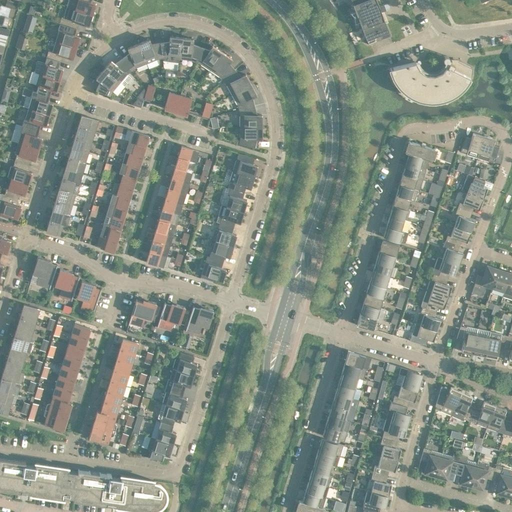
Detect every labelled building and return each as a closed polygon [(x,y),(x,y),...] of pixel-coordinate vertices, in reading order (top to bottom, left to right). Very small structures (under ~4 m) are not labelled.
[(8,0),(7,0),(5,6),(9,7),(14,8),(16,2),(8,0)] [(90,0),(68,0),(66,7),(91,14),(95,3),(90,1),(90,0)] [(350,0),(368,44),(390,36),(380,11),(385,9),(386,9),(387,8),(388,8),(388,7),(388,6),(388,5),(388,4),(388,3),(387,3),(386,2),(385,2),(384,2),(383,3),(378,5),(376,0),(350,0)] [(13,15),(15,9),(9,7),(5,6),(3,5),(2,11),(5,12),(5,13),(13,15)] [(31,6),(30,5),(29,8),(27,13),(33,15),(36,7),(31,6)] [(66,7),(63,17),(61,16),(59,23),(76,28),(78,22),(88,25),(91,14),(66,7)] [(10,17),(0,14),(0,24),(7,26),(10,17)] [(55,41),(76,47),(79,36),(74,34),(76,28),(59,23),(57,30),(58,30),(55,41)] [(23,30),(28,32),(31,33),(33,26),(25,24),(23,30)] [(0,33),(6,36),(8,29),(0,26),(0,33)] [(22,30),(17,48),(23,49),(28,32),(23,30),(22,30)] [(179,58),(181,37),(169,36),(169,41),(160,42),(162,58),(167,57),(179,58)] [(195,61),(200,47),(192,44),(193,38),(181,37),(179,58),(190,59),(195,61)] [(162,58),(160,42),(151,44),(149,39),(138,43),(146,63),(157,58),(162,58)] [(76,47),(55,41),(52,51),(48,50),(46,57),(59,61),(62,55),(72,58),(76,47)] [(146,63),(138,43),(127,47),(129,52),(122,58),(131,70),(135,67),(146,63)] [(200,63),(210,70),(222,52),(212,45),(209,50),(200,47),(195,61),(200,63)] [(210,70),(219,76),(220,76),(223,80),(235,70),(228,63),(231,58),(222,52),(210,70)] [(404,91),(417,99),(423,100),(437,101),(443,99),(455,93),(456,95),(466,82),(470,85),(472,68),(458,61),(450,59),(449,59),(449,58),(448,57),(447,56),(446,56),(445,56),(444,56),(443,56),(443,57),(442,58),(442,59),(442,60),(443,61),(444,62),(443,64),(446,66),(441,71),(433,74),(425,74),(419,69),(415,62),(389,68),(392,75),(400,87),(404,91)] [(59,61),(46,57),(44,63),(42,62),(38,74),(59,80),(62,68),(57,67),(59,61)] [(131,70),(122,58),(115,63),(111,60),(103,69),(124,86),(131,78),(126,74),(127,73),(131,70)] [(112,91),(117,95),(124,86),(103,69),(95,78),(100,81),(95,89),(109,96),(112,91)] [(232,94),(251,84),(245,74),(240,76),(235,70),(223,80),(226,83),(226,84),(232,94)] [(59,80),(38,74),(35,84),(37,85),(36,91),(35,91),(49,95),(50,89),(56,91),(59,80)] [(150,99),(154,86),(148,84),(146,91),(144,97),(150,99)] [(239,109),(254,106),(251,97),(256,94),(251,84),(232,94),(237,104),(239,109)] [(143,102),(144,97),(146,91),(144,88),(136,97),(138,98),(143,102)] [(22,106),(28,108),(48,114),(52,103),(47,101),(49,95),(35,91),(36,91),(32,90),(30,96),(26,95),(22,106)] [(163,108),(175,111),(180,94),(169,91),(163,108)] [(180,94),(175,111),(186,115),(191,98),(180,94)] [(141,107),(143,102),(138,98),(132,104),(141,107)] [(212,104),(206,102),(202,115),(208,117),(212,104)] [(240,126),(261,126),(261,114),(256,114),(254,106),(239,109),(240,114),(240,126)] [(48,114),(28,108),(25,118),(24,118),(21,125),(25,126),(38,130),(40,124),(45,125),(48,114)] [(98,120),(81,114),(77,125),(94,131),(98,120)] [(74,136),(91,141),(94,131),(77,125),(74,136)] [(21,131),(18,142),(17,142),(38,148),(41,137),(36,135),(38,130),(25,126),(23,131),(21,131)] [(239,143),(254,147),(256,138),(261,138),(261,126),(240,126),(240,138),(239,143)] [(145,146),(149,135),(132,130),(128,141),(145,146)] [(463,143),(460,151),(467,153),(466,154),(477,157),(483,136),(473,132),(471,138),(465,136),(464,138),(463,143)] [(71,146),(88,152),(91,141),(74,136),(71,146)] [(483,136),(477,157),(488,161),(488,159),(494,161),(499,147),(493,145),(494,139),(483,136)] [(413,154),(417,143),(408,140),(408,141),(406,140),(403,150),(405,151),(404,151),(408,153),(408,152),(413,154)] [(145,146),(128,141),(125,152),(128,153),(142,157),(145,146)] [(38,148),(17,142),(14,153),(16,154),(14,160),(28,164),(29,158),(35,159),(38,148)] [(417,143),(413,154),(422,156),(425,146),(417,143)] [(195,161),(198,150),(181,145),(178,156),(195,161)] [(81,161),(85,162),(88,152),(71,146),(68,157),(81,161)] [(438,150),(434,148),(425,146),(422,156),(423,157),(428,159),(435,161),(438,150)] [(115,159),(123,160),(125,153),(117,151),(115,159)] [(408,153),(405,163),(425,169),(428,159),(423,157),(422,156),(413,154),(408,152),(408,153)] [(128,153),(125,163),(139,167),(142,157),(128,153)] [(254,157),(238,153),(233,170),(253,176),(257,165),(252,163),(254,157)] [(195,161),(178,156),(174,166),(191,172),(195,161)] [(78,172),(78,171),(81,161),(68,157),(65,167),(78,172)] [(7,177),(10,178),(27,183),(31,171),(26,170),(28,164),(14,160),(13,166),(10,166),(7,177)] [(119,172),(122,173),(136,178),(139,167),(125,163),(122,162),(119,172)] [(425,169),(405,163),(402,173),(422,179),(425,169)] [(471,174),(473,168),(467,165),(464,172),(471,174)] [(191,172),(174,166),(171,177),(188,182),(191,172)] [(83,173),(78,172),(65,167),(61,178),(75,182),(80,183),(83,173)] [(481,168),(479,177),(486,178),(488,169),(481,168)] [(253,176),(233,170),(227,188),(230,188),(243,192),(245,186),(250,188),(253,176)] [(122,173),(119,184),(132,188),(136,178),(122,173)] [(422,179),(402,173),(399,184),(413,188),(419,190),(422,179)] [(445,175),(440,173),(437,184),(442,185),(445,175)] [(483,199),(487,188),(481,186),(484,180),(467,174),(461,190),(466,192),(483,199)] [(168,187),(182,192),(186,193),(190,182),(188,182),(171,177),(168,187)] [(6,188),(4,194),(4,195),(17,199),(19,192),(24,194),(27,183),(10,178),(7,188),(6,188)] [(72,192),(75,182),(61,178),(58,188),(72,192)] [(111,193),(112,193),(129,199),(132,188),(119,184),(114,182),(111,193)] [(399,184),(396,194),(410,198),(413,188),(399,184)] [(182,192),(168,187),(165,198),(182,203),(183,204),(186,193),(182,192)] [(75,194),(72,192),(58,188),(55,199),(72,204),(75,194)] [(229,195),(226,205),(226,206),(243,211),(246,199),(241,198),(243,192),(230,188),(228,194),(229,195)] [(473,207),(479,209),(483,199),(466,192),(463,202),(460,201),(457,207),(471,213),(473,207)] [(4,195),(4,194),(1,193),(0,195),(0,216),(7,219),(7,218),(8,215),(17,217),(20,206),(15,204),(17,199),(4,195)] [(109,204),(126,209),(129,199),(112,193),(109,204)] [(410,198),(396,194),(393,205),(407,209),(410,198)] [(162,208),(179,214),(182,203),(165,198),(162,208)] [(52,209),(65,213),(69,215),(72,204),(55,199),(52,209)] [(126,209),(109,204),(106,214),(123,219),(126,209)] [(393,205),(389,215),(410,221),(411,217),(408,216),(410,210),(407,209),(393,205)] [(243,211),(226,206),(222,216),(221,216),(219,222),(232,227),(234,220),(239,222),(243,211)] [(471,231),(475,220),(469,218),(471,213),(457,207),(455,214),(458,215),(454,225),(471,231)] [(179,214),(162,208),(158,219),(175,224),(179,214)] [(62,224),(65,213),(52,209),(49,220),(62,224)] [(103,225),(120,230),(123,219),(106,214),(103,225)] [(410,221),(389,215),(386,226),(407,232),(410,221)] [(432,216),(426,215),(423,225),(428,227),(432,216)] [(175,224),(158,219),(155,229),(172,235),(175,224)] [(45,230),(59,234),(62,224),(49,220),(45,230)] [(232,227),(219,222),(217,228),(215,228),(212,239),(215,240),(232,245),(236,234),(231,232),(232,227)] [(99,235),(116,240),(120,230),(103,225),(99,235)] [(419,235),(425,237),(428,227),(423,225),(419,235)] [(461,240),(467,242),(471,231),(454,225),(450,235),(447,234),(445,240),(459,245),(461,240)] [(383,236),(400,242),(404,243),(407,232),(386,226),(383,236)] [(172,235),(155,229),(152,240),(169,245),(172,235)] [(0,254),(1,251),(6,252),(10,241),(1,238),(2,235),(2,234),(0,233),(0,254)] [(96,246),(97,246),(113,251),(116,240),(99,235),(96,246)] [(382,239),(379,250),(396,255),(399,244),(382,239)] [(149,250),(166,255),(169,245),(152,240),(149,250)] [(211,250),(209,256),(209,257),(222,261),(224,255),(229,256),(232,245),(215,240),(212,251),(211,250)] [(459,264),(463,253),(457,251),(459,245),(445,240),(443,246),(446,247),(442,258),(459,264)] [(145,261),(162,266),(166,255),(149,250),(145,261)] [(376,261),(393,266),(396,255),(379,250),(376,261)] [(411,260),(416,261),(419,252),(415,250),(411,260)] [(32,273),(33,273),(39,275),(36,284),(49,288),(49,289),(57,264),(56,264),(46,261),(46,259),(38,256),(32,273)] [(200,278),(211,281),(213,277),(222,280),(225,268),(220,267),(222,261),(209,257),(209,256),(207,256),(200,278)] [(432,273),(433,273),(447,278),(449,273),(455,275),(459,264),(442,258),(437,256),(432,273)] [(389,276),(393,266),(376,261),(372,271),(389,276)] [(482,295),(485,285),(492,287),(498,269),(487,265),(483,276),(478,274),(477,274),(473,286),(471,292),(480,295),(482,295)] [(68,271),(59,268),(54,285),(61,287),(58,296),(71,299),(71,300),(71,301),(78,276),(78,275),(78,276),(68,273),(68,271)] [(492,287),(504,291),(510,273),(498,269),(492,287)] [(369,282),(386,287),(389,276),(372,271),(369,282)] [(447,297),(451,286),(445,284),(447,278),(433,273),(431,280),(430,279),(426,290),(447,297)] [(511,273),(510,273),(504,291),(502,296),(511,299),(511,273)] [(80,308),(93,311),(100,288),(100,287),(100,288),(90,285),(90,283),(81,280),(76,297),(83,299),(80,308)] [(383,297),(386,287),(369,282),(366,292),(383,297)] [(438,306),(444,307),(447,297),(426,290),(420,306),(422,307),(436,311),(438,306)] [(363,302),(380,308),(383,297),(366,292),(363,302)] [(128,322),(129,322),(141,326),(144,318),(151,320),(156,303),(147,300),(146,302),(136,299),(136,298),(128,322)] [(165,302),(164,302),(157,327),(157,326),(170,330),(172,321),(179,323),(184,306),(175,303),(174,306),(164,303),(165,302)] [(360,313),(377,318),(380,308),(363,302),(360,313)] [(23,304),(20,314),(36,319),(39,309),(42,310),(42,309),(23,304)] [(193,305),(185,331),(186,331),(186,330),(199,333),(201,325),(208,327),(213,310),(204,307),(203,309),(193,306),(193,305)] [(423,314),(420,324),(436,330),(440,319),(434,317),(436,311),(422,307),(420,313),(423,314)] [(360,313),(356,324),(373,329),(377,318),(360,313)] [(36,319),(20,314),(17,325),(32,330),(32,329),(36,319)] [(74,323),(71,334),(86,338),(90,328),(74,323)] [(415,323),(409,340),(425,345),(427,339),(433,341),(436,330),(420,324),(415,323)] [(36,330),(32,329),(32,330),(17,325),(13,335),(33,341),(36,330)] [(460,326),(456,338),(463,339),(461,351),(472,353),(476,334),(465,332),(466,327),(460,326)] [(489,336),(485,355),(496,358),(499,346),(505,348),(507,336),(500,334),(500,333),(490,331),(489,336)] [(71,334),(67,344),(83,349),(86,338),(71,334)] [(476,334),(472,353),(485,355),(489,336),(476,334)] [(33,341),(13,335),(10,346),(26,351),(29,352),(33,341)] [(122,338),(119,348),(135,353),(138,342),(122,338)] [(67,344),(64,355),(80,359),(83,349),(67,344)] [(23,361),(26,351),(10,346),(7,356),(23,361)] [(116,359),(131,364),(135,353),(119,348),(116,359)] [(362,366),(365,356),(348,350),(344,361),(362,366)] [(178,351),(172,368),(193,374),(196,363),(191,361),(193,355),(178,351)] [(64,355),(61,365),(77,370),(80,359),(64,355)] [(20,372),(20,371),(23,361),(7,356),(4,367),(20,372)] [(116,359),(112,369),(128,374),(131,364),(116,359)] [(341,372),(359,377),(363,378),(366,368),(362,366),(344,361),(341,372)] [(418,390),(421,379),(415,378),(417,372),(389,363),(387,370),(404,375),(401,385),(418,390)] [(58,376),(74,380),(77,370),(61,365),(58,376)] [(4,367),(1,377),(20,383),(23,372),(20,371),(20,372),(4,367)] [(193,374),(172,368),(169,379),(171,380),(169,386),(182,390),(184,384),(189,386),(193,374)] [(109,380),(125,385),(128,374),(112,369),(109,380)] [(338,382),(355,387),(359,377),(341,372),(338,382)] [(58,376),(55,386),(71,391),(74,380),(58,376)] [(20,383),(1,377),(0,379),(0,388),(13,393),(17,394),(20,383)] [(109,380),(106,390),(122,395),(125,385),(109,380)] [(352,398),(355,387),(338,382),(335,393),(352,398)] [(395,395),(393,402),(406,406),(408,399),(414,401),(417,391),(418,391),(418,390),(401,385),(398,396),(395,395)] [(71,391),(55,386),(52,397),(67,401),(71,391)] [(182,390),(169,386),(167,392),(165,391),(162,402),(182,409),(186,397),(181,396),(182,390)] [(461,391),(450,386),(448,390),(445,397),(438,394),(435,406),(441,408),(440,410),(450,415),(461,391)] [(0,399),(10,403),(13,393),(0,388),(0,399)] [(106,390),(103,401),(119,406),(122,395),(106,390)] [(473,409),(467,406),(472,396),(461,391),(450,415),(451,415),(462,420),(463,418),(469,420),(473,409)] [(332,403),(355,410),(358,400),(352,398),(335,393),(332,403)] [(52,397),(48,410),(67,415),(71,402),(67,401),(52,397)] [(0,399),(0,411),(11,415),(7,414),(10,403),(0,399)] [(100,411),(115,416),(119,406),(103,401),(100,411)] [(479,411),(473,409),(469,420),(486,427),(488,423),(495,405),(483,401),(479,411)] [(156,419),(158,420),(172,424),(174,418),(179,420),(182,409),(162,402),(156,419)] [(405,412),(406,406),(393,402),(391,409),(394,410),(391,420),(408,425),(407,425),(410,414),(405,412)] [(328,414),(346,419),(352,421),(355,410),(332,403),(328,414)] [(493,429),(504,434),(508,422),(502,420),(506,409),(495,405),(488,423),(494,425),(493,429)] [(63,429),(67,415),(48,410),(43,423),(63,429)] [(96,410),(92,423),(111,429),(115,416),(100,411),(96,410)] [(328,414),(325,424),(343,429),(346,419),(328,414)] [(385,430),(383,437),(396,441),(398,434),(404,436),(407,425),(408,425),(391,420),(385,419),(382,430),(385,430)] [(172,424),(158,420),(156,427),(157,427),(154,438),(172,443),(175,432),(170,430),(172,424)] [(138,433),(141,424),(135,422),(132,431),(138,433)] [(107,442),(111,429),(92,423),(88,437),(107,442)] [(322,435),(339,440),(343,429),(325,424),(322,435)] [(474,436),(472,442),(480,444),(481,438),(474,436)] [(385,445),(382,456),(398,460),(397,460),(400,449),(395,447),(396,441),(383,437),(381,444),(385,445)] [(172,443),(154,438),(151,448),(149,448),(148,454),(148,455),(161,459),(163,453),(168,454),(172,443)] [(321,438),(318,449),(335,454),(338,443),(321,438)] [(423,448),(420,460),(427,461),(424,472),(435,476),(441,453),(423,448)] [(335,454),(318,449),(315,459),(332,464),(335,454)] [(435,476),(446,479),(449,471),(455,472),(456,469),(459,458),(460,455),(453,453),(452,456),(441,453),(435,476)] [(389,469),(394,471),(397,460),(398,460),(382,456),(379,466),(376,465),(374,472),(387,476),(389,469)] [(155,483),(153,483),(153,480),(120,475),(120,478),(110,476),(111,474),(77,469),(77,471),(68,470),(68,468),(35,463),(34,465),(25,464),(25,461),(0,457),(0,488),(21,492),(21,489),(31,491),(30,493),(64,498),(64,495),(73,497),(73,499),(106,504),(107,502),(116,503),(116,506),(149,511),(149,508),(151,508),(152,508),(154,508),(155,508),(157,508),(158,507),(160,506),(161,506),(162,505),(162,504),(163,503),(164,503),(164,502),(165,501),(165,500),(165,499),(165,498),(166,497),(166,496),(166,495),(166,494),(165,493),(165,492),(165,491),(164,490),(164,489),(163,487),(161,486),(160,485),(159,484),(157,483),(156,483),(155,483)] [(459,458),(456,469),(455,472),(462,474),(459,482),(471,485),(476,467),(465,464),(466,460),(459,458)] [(329,475),(332,464),(315,459),(311,470),(329,475)] [(471,485),(482,489),(485,477),(491,479),(494,467),(477,462),(476,467),(471,485)] [(498,481),(495,492),(506,495),(511,473),(511,472),(502,469),(502,467),(495,465),(494,467),(491,479),(498,481)] [(308,480),(329,486),(332,476),(329,475),(311,470),(308,480)] [(388,495),(391,484),(385,483),(387,476),(374,472),(372,480),(375,481),(372,491),(389,495),(388,495)] [(308,480),(305,491),(325,497),(329,486),(308,480)] [(362,507),(364,508),(378,511),(380,505),(385,506),(388,495),(389,495),(372,491),(367,490),(362,507)] [(305,491),(302,500),(302,501),(322,507),(325,497),(305,491)] [(348,493),(342,492),(340,500),(346,502),(348,493)] [(299,511),(323,511),(324,507),(322,507),(302,501),(302,500),(298,499),(295,511),(299,511)]
